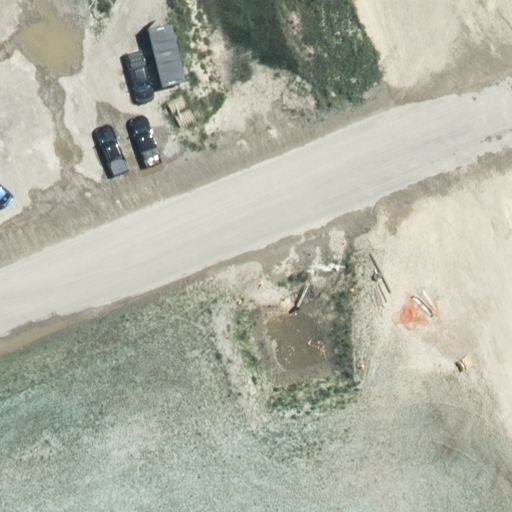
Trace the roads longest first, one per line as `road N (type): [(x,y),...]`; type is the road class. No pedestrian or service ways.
road 1 (track): [(371,0),(511,456)]
road 2 (unknown): [(393,0),(0,221)]
